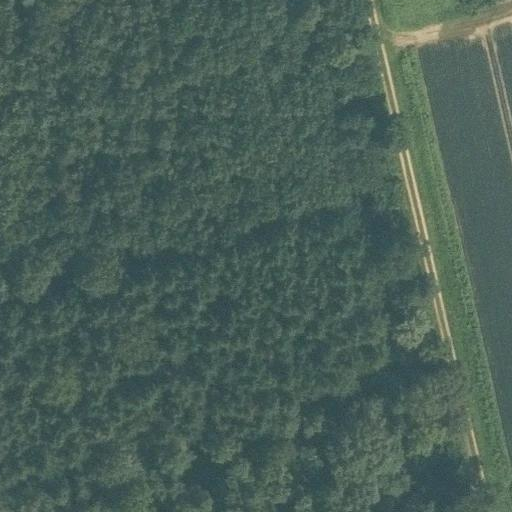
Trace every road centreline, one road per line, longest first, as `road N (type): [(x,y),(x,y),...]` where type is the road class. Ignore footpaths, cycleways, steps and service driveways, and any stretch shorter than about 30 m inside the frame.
road 1 (track): [(369,0),(489,511)]
road 2 (track): [(0,474),(457,353)]
